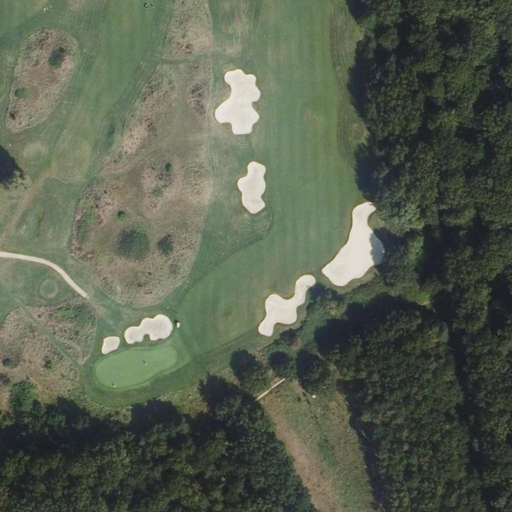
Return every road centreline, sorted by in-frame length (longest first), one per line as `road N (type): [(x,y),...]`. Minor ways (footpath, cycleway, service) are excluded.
road 1 (track): [(210,429),(335,338),(430,297),(511,249)]
road 2 (track): [(430,297),(459,375),(486,511)]
road 3 (track): [(117,511),(210,429)]
